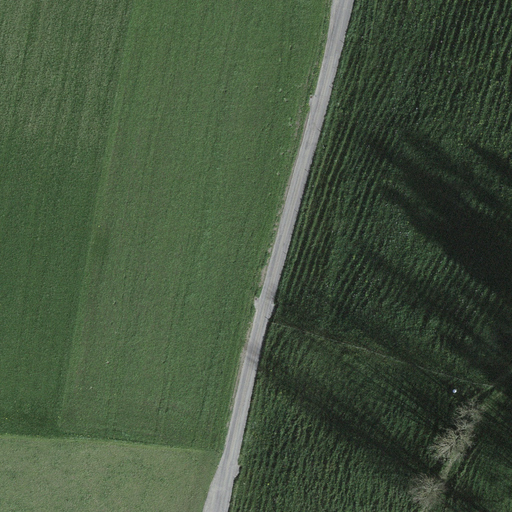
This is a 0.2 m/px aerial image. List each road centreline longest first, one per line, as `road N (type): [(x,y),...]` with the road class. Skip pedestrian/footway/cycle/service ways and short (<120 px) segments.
road 1 (unclassified): [(344,0),(219,511)]
road 2 (track): [(426,511),(487,403),(511,377)]
